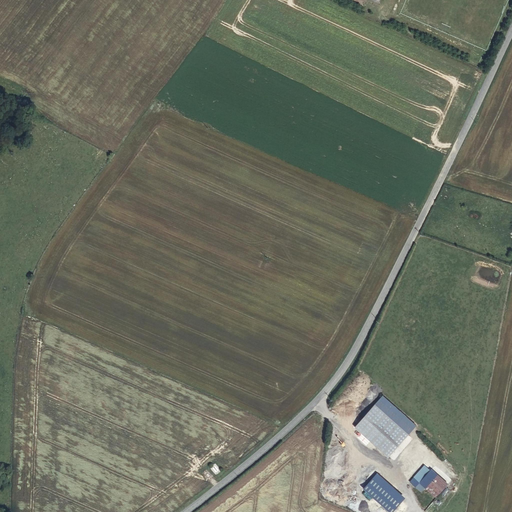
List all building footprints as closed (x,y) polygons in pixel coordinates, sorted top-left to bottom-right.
[(355,425),(389,455),(416,423),(382,394),(355,425)] [(419,482),(430,469),(424,464),(410,481),(415,486),(419,482)] [(419,482),(436,496),(448,482),(431,467),(430,469),(419,482)] [(208,477),(213,474),(209,468),(204,471),(208,477)] [(405,496),(377,470),(363,486),(391,511),(405,496)]
